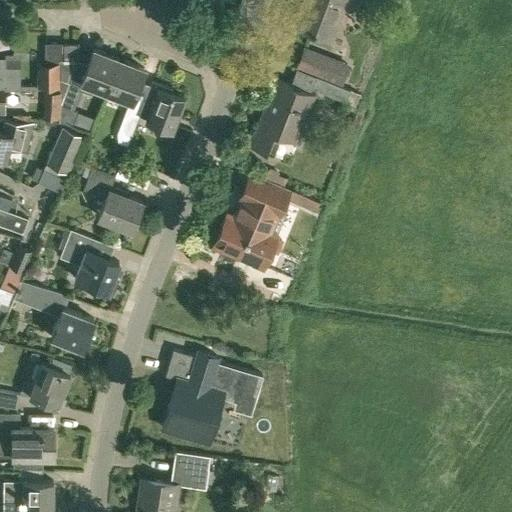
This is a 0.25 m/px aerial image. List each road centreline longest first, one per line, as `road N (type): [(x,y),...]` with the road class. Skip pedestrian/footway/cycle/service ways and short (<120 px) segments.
road 1 (residential): [(94,511),(111,412),(231,75)]
road 2 (residential): [(96,16),(231,75)]
